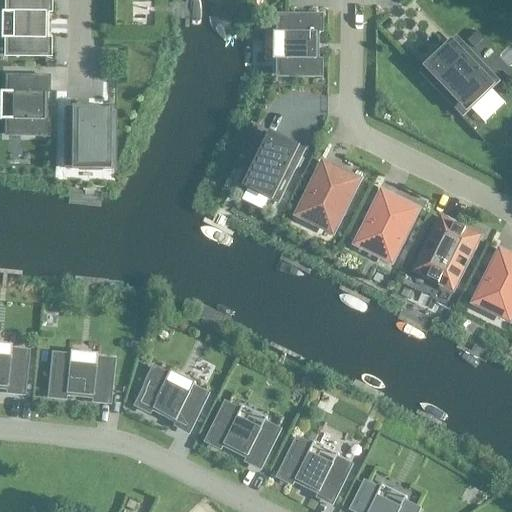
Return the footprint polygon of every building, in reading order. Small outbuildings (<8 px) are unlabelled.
[(7,39),(7,55),(47,56),(47,40),(44,40),(45,15),(47,15),(47,0),(8,0),(8,14),(12,14),(12,39),(7,39)] [(319,19),(280,19),(280,33),(280,34),(284,34),(284,60),(280,60),(280,75),(319,75),(319,60),(316,60),(316,34),(319,34),(319,19)] [(492,83),(454,44),(425,72),(463,111),(492,83)] [(12,120),(7,120),(7,136),(45,136),(45,121),(42,121),(43,95),(46,95),(46,80),(7,80),(7,95),(12,95),(12,120)] [(70,112),(69,167),(109,167),(110,113),(70,112)] [(265,136),(242,184),(277,201),(301,153),(265,136)] [(358,182),(323,164),(315,180),(319,182),(314,192),(310,190),(300,210),(336,227),(358,182)] [(369,219),(359,239),(395,257),(417,211),(381,193),(374,209),(378,211),(373,221),(369,219)] [(427,280),(439,285),(440,282),(453,288),(476,240),(464,234),(466,231),(454,225),(453,229),(441,223),(417,271),(429,277),(427,280)] [(511,258),(499,252),(492,268),(496,270),(491,280),(487,278),(477,298),(511,315),(511,258)] [(0,354),(0,386),(5,387),(4,391),(18,392),(22,353),(8,352),(8,356),(0,354)] [(91,399),(91,401),(106,403),(110,364),(103,363),(95,362),(94,367),(69,364),(69,360),(54,358),(50,397),(65,399),(66,396),(91,399)] [(151,414),(152,411),(175,422),(173,425),(187,431),(204,397),(191,390),(189,394),(166,383),(168,379),(154,372),(137,407),(151,414)] [(240,414),(226,408),(209,443),(222,449),(224,447),(246,458),(245,460),(259,467),(276,432),(263,425),(261,429),(238,418),(240,414)] [(311,448),(299,441),(297,443),(281,477),(294,483),(296,480),(320,492),(318,495),(331,502),(348,468),(349,466),(336,460),(334,464),(310,451),(311,448)] [(0,511),(23,511),(27,483),(0,479),(0,511)] [(377,497),(379,493),(365,487),(354,510),(357,511),(415,511),(402,505),(400,508),(377,497)]
